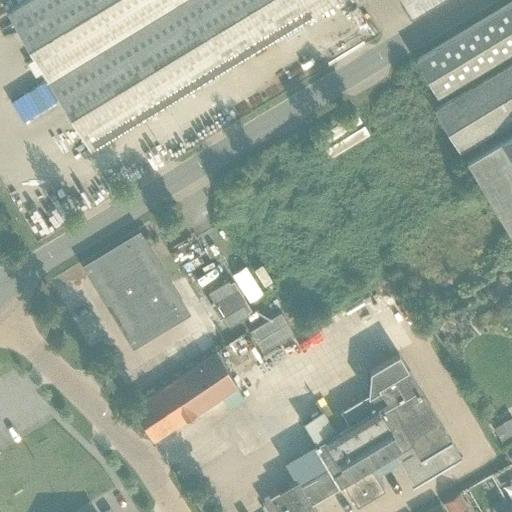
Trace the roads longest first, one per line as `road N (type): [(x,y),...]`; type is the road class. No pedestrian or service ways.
road 1 (unclassified): [(0,287),(473,0)]
road 2 (unclassified): [(175,511),(134,450),(0,321)]
